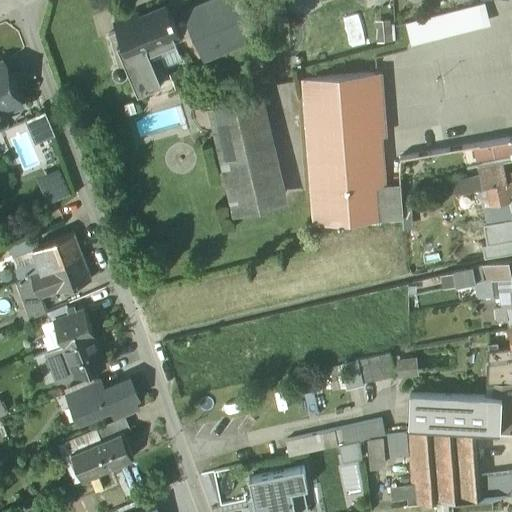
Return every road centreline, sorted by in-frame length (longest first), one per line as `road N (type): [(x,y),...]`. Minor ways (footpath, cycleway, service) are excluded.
road 1 (residential): [(18,3),(203,511)]
road 2 (unknown): [(391,400),(180,447)]
